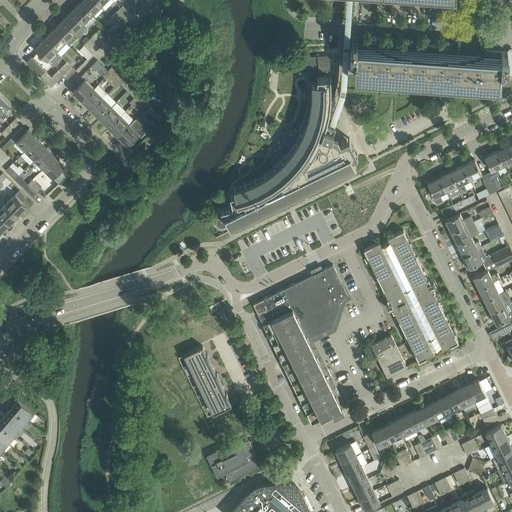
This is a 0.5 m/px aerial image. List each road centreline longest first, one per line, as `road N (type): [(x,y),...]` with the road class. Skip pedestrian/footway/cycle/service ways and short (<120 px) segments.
road 1 (residential): [(0,264),(86,168),(81,142),(0,59)]
road 2 (residential): [(306,24),(511,40)]
road 3 (residential): [(487,350),(401,174)]
road 4 (unclassified): [(370,407),(340,345),(342,331),(373,312),(345,242)]
road 5 (tertiary): [(69,308),(198,264),(219,269),(236,289)]
road 6 (residential): [(305,441),(236,289)]
road 7 (tertiary): [(401,174),(409,158),(511,108)]
road 8 (residential): [(370,407),(487,350)]
